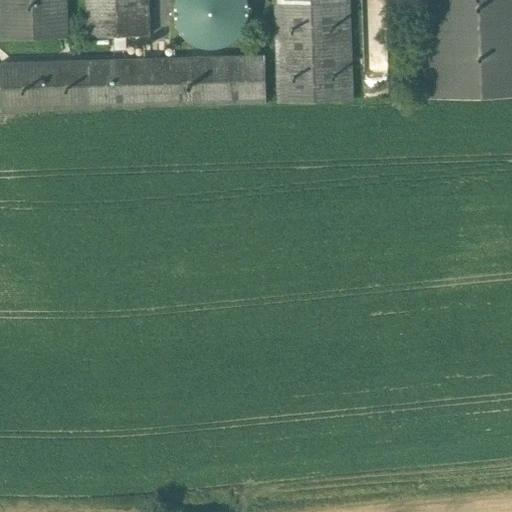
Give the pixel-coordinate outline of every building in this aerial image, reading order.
[(65,0),(0,0),(0,38),(67,36),(65,0)] [(148,0),(85,0),(87,36),(150,34),(148,0)] [(175,0),(175,1),(174,7),(174,13),(175,19),(177,25),(180,31),(183,36),(188,40),(193,43),(199,46),(205,47),(211,48),(217,47),(223,46),(229,44),(234,40),(239,36),(243,31),(246,26),(248,20),(249,14),(249,8),(248,1),(247,0),(175,0)] [(349,0),(274,0),(278,102),(353,99),(349,0)] [(511,0),(426,0),(429,97),(511,94),(511,0)] [(264,55),(0,62),(0,68),(1,109),(266,101),(264,55)]
